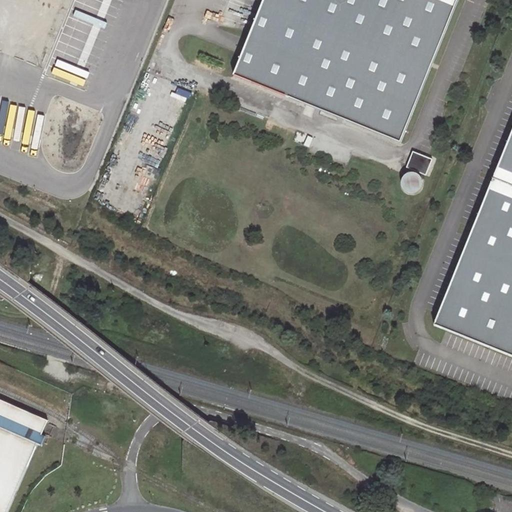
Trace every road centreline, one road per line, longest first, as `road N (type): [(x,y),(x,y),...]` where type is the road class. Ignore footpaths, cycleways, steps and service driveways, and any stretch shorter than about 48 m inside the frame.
road 1 (track): [(0,216),(181,316),(409,422),(511,454)]
road 2 (primary): [(0,281),(197,430),(327,511)]
road 3 (unclassified): [(423,511),(321,449),(176,408),(136,438),(131,511)]
